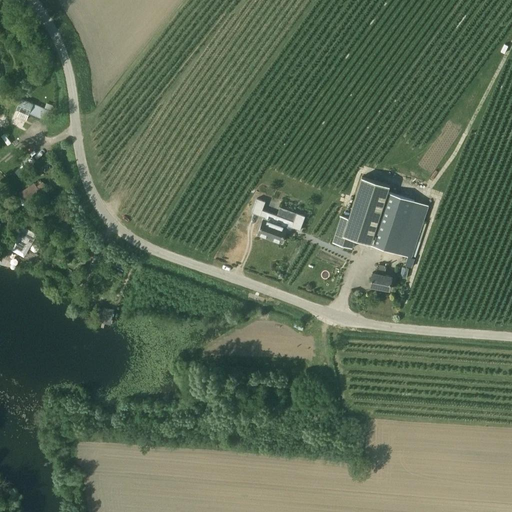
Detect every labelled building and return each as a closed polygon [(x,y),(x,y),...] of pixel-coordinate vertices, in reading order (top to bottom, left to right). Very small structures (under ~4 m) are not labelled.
[(16,11),(9,13),(11,21),(18,19),(16,11)] [(33,104),(21,99),(17,109),(28,114),(46,121),(47,120),(51,111),(53,106),(47,103),(45,109),(33,104)] [(12,120),(20,124),(22,119),(17,116),(19,111),(16,109),(12,120)] [(22,166),(15,172),(19,177),(26,171),(22,166)] [(352,238),(370,244),(407,257),(411,258),(429,205),(388,192),(390,185),(362,176),(348,217),(343,235),(352,238)] [(33,183),(19,193),(25,201),(39,192),(33,183)] [(265,201),(257,198),(251,212),(265,217),(264,219),(263,219),(258,234),(281,242),(287,227),(286,227),(287,225),(300,230),(305,216),(296,213),(293,221),(262,210),(265,201)] [(343,235),(348,217),(339,214),(330,241),(349,247),(352,238),(343,235)] [(23,252),(31,238),(22,233),(14,247),(23,252)] [(414,259),(411,258),(407,257),(405,265),(411,268),(414,259)] [(376,273),(372,272),(370,286),(389,290),(392,276),(385,275),(386,266),(378,264),(376,273)] [(65,278),(73,283),(79,273),(72,269),(71,272),(70,271),(65,278)] [(114,309),(101,306),(98,321),(111,324),(114,309)]
